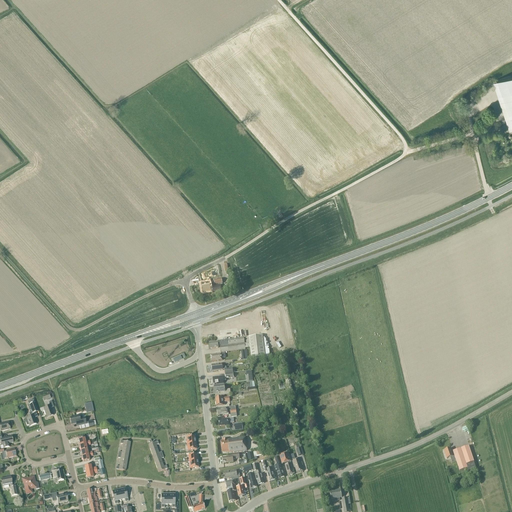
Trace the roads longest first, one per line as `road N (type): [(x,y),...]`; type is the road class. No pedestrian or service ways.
road 1 (unclassified): [(278,0),(405,151),(184,281)]
road 2 (tertiary): [(241,511),(428,439),(511,392)]
road 3 (unclassified): [(184,281),(76,329),(0,251)]
road 4 (primary): [(325,264),(511,185)]
road 5 (primary): [(0,386),(130,337)]
road 6 (primary): [(325,264),(195,311)]
road 7 (primary): [(198,317),(325,264)]
road 8 (unclassified): [(215,485),(199,351)]
